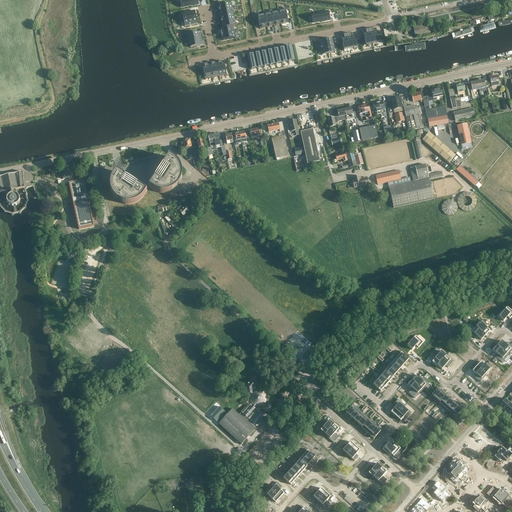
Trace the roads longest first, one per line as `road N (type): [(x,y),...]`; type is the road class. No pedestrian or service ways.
road 1 (unclassified): [(300,375),(241,448),(97,324),(92,297),(107,220),(92,152)]
road 2 (tertiary): [(164,138),(511,62)]
road 3 (unknown): [(511,278),(501,268),(476,287),(461,276),(446,296),(422,293),(406,311),(382,307),(358,349),(336,355),(335,378),(317,388),(298,421)]
road 4 (residential): [(373,451),(396,425),(378,409),(421,361),(449,387),(502,328),(511,336)]
road 5 (unclassified): [(202,205),(168,238),(169,252),(300,375)]
road 6 (residential): [(389,19),(190,61)]
